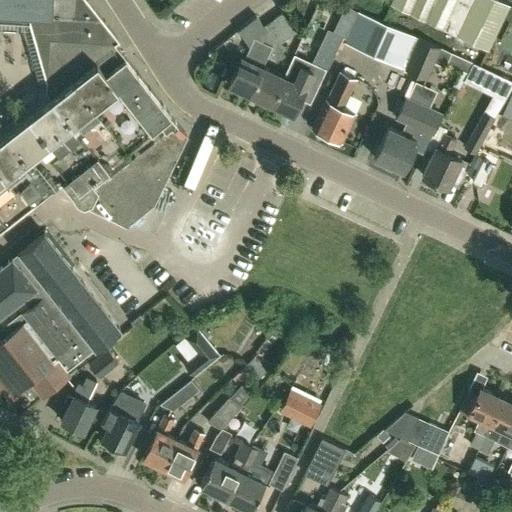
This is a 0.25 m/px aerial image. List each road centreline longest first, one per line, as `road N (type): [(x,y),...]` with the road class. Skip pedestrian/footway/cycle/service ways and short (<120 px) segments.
road 1 (residential): [(511,254),(185,101),(161,66)]
road 2 (residential): [(158,511),(93,491),(9,511)]
